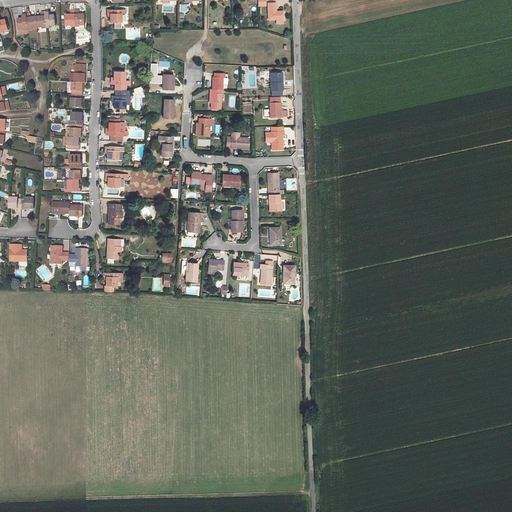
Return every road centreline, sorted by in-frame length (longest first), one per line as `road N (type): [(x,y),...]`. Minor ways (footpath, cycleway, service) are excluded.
road 1 (unclassified): [(313,511),(300,161)]
road 2 (residential): [(95,52),(96,219),(87,233),(53,233)]
road 3 (unclassified): [(300,161),(295,0)]
road 4 (residential): [(187,70),(184,149),(253,163)]
road 5 (residential): [(253,163),(255,242),(210,245)]
